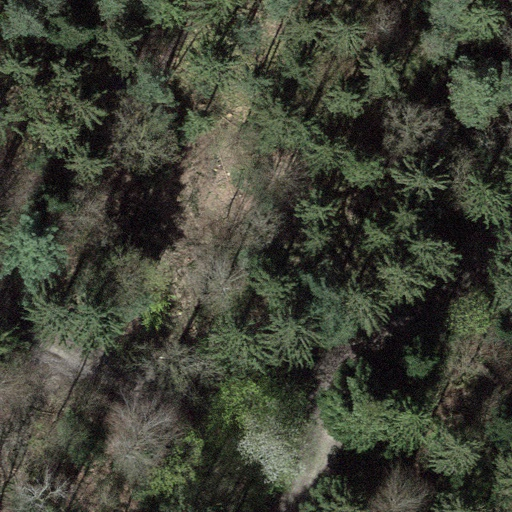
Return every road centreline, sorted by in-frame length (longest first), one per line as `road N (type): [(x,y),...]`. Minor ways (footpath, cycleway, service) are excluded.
road 1 (track): [(511,221),(404,293),(334,367),(288,511)]
road 2 (track): [(0,313),(171,415),(249,511)]
